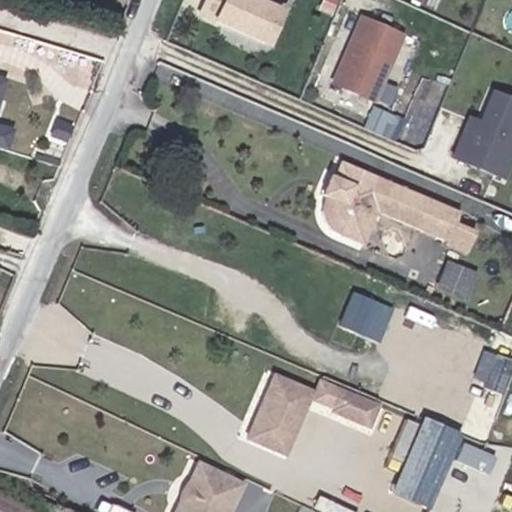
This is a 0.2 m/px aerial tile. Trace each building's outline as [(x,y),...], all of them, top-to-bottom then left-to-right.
[(259,44),(273,12),(245,0),(203,0),(196,16),(259,44)] [(371,100),(398,35),(358,18),(331,83),(371,100)] [(504,177),(511,156),(511,98),(493,90),(472,142),(460,138),(453,156),(504,177)] [(68,126),(58,122),(50,140),(59,144),(68,126)] [(339,171),(345,157),(337,155),(331,169),(339,171)] [(331,169),(323,190),(318,201),(316,205),(317,209),(318,213),(323,217),(362,233),(386,174),(345,157),(339,171),(331,169)] [(314,186),(323,190),(331,169),(323,165),(314,186)] [(24,168),(10,166),(8,179),(22,182),(24,168)] [(464,222),(448,217),(442,235),(457,241),(464,222)] [(270,244),(258,239),(248,263),(260,268),(270,244)] [(337,269),(306,256),(296,281),(327,294),(337,269)] [(467,297),(477,270),(444,258),(434,285),(467,297)] [(373,299),(352,291),(339,325),(359,333),(373,299)] [(474,343),(482,326),(451,313),(444,331),(474,343)] [(279,444),(306,382),(269,367),(254,400),(260,403),(248,432),(279,444)] [(308,402),(370,427),(380,402),(319,376),(308,402)] [(260,403),(254,400),(242,429),(248,432),(260,403)] [(440,446),(413,435),(403,461),(429,472),(440,446)] [(191,511),(237,511),(249,488),(210,471),(199,495),(196,494),(192,504),(194,505),(191,511)]
